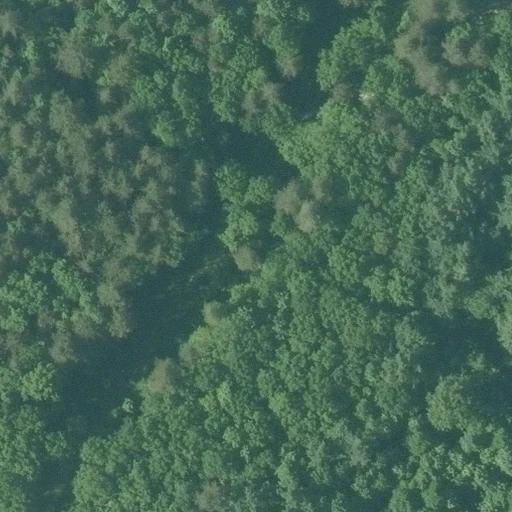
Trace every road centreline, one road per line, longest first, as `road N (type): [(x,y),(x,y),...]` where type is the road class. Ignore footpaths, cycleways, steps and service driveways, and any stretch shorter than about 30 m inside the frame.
road 1 (track): [(35,511),(334,63),(409,0)]
road 2 (track): [(429,0),(413,46),(404,202),(449,279),(458,323),(383,447),(331,511)]
